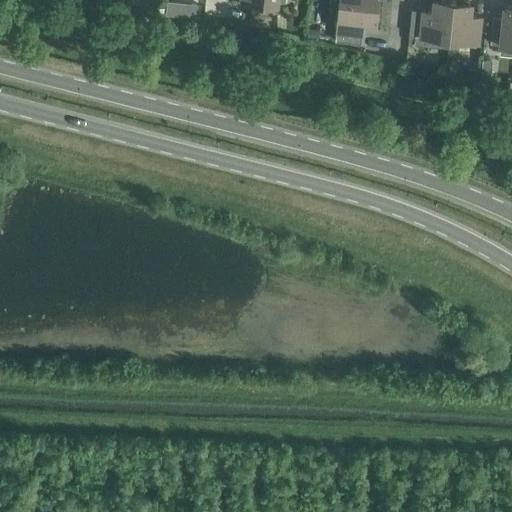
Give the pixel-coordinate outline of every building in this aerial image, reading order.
[(276,26),(278,0),(240,0),(252,1),(250,23),(276,26)] [(376,22),(378,4),(339,0),(329,0),(328,14),(331,17),(338,18),(335,40),(341,41),(361,43),(364,21),(376,22)] [(449,38),(452,0),(434,0),(434,10),(411,8),(409,34),(414,34),(420,35),(419,43),(448,46),(449,38)] [(471,2),(455,0),(452,0),(449,38),(477,41),(480,15),(470,14),(471,2)] [(188,3),(186,17),(200,19),(201,13),(202,4),(188,3)] [(511,5),(505,5),(504,17),(493,16),(490,42),(500,43),(499,53),(511,54),(511,5)] [(468,67),(466,79),(477,80),(479,68),(468,67)] [(481,69),(480,80),(490,81),(491,70),(481,69)]
